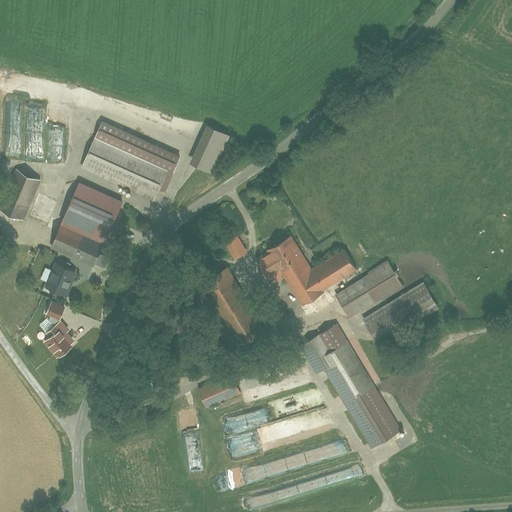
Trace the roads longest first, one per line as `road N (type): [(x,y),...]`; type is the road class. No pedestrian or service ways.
road 1 (unclassified): [(78,435),(153,245),(311,126),(453,0)]
road 2 (unknown): [(283,326),(390,511)]
road 3 (unclassified): [(0,335),(78,435)]
road 4 (unclassified): [(391,511),(511,503)]
